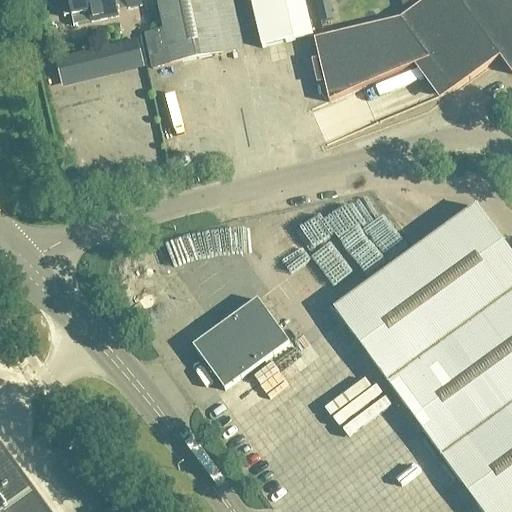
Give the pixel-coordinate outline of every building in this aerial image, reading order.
[(66,0),(66,1),(60,2),(60,1),(59,1),(63,20),(64,20),(64,19),(70,18),(72,29),(117,20),(113,0),(66,0)] [(139,0),(123,0),(126,12),(141,9),(139,0)] [(230,0),(154,0),(161,34),(144,37),(151,71),(241,52),(230,0)] [(248,0),(260,50),(311,38),(302,0),(248,0)] [(511,0),(427,0),(398,21),(313,43),(328,106),(427,63),(435,81),(439,79),(446,97),(452,95),(452,94),(499,60),(511,78),(511,77),(511,0)] [(511,511),(511,260),(475,209),(333,312),(479,511),(511,511)] [(256,302),(191,349),(223,393),(288,347),(256,302)] [(0,511),(39,511),(0,457),(0,511)]
